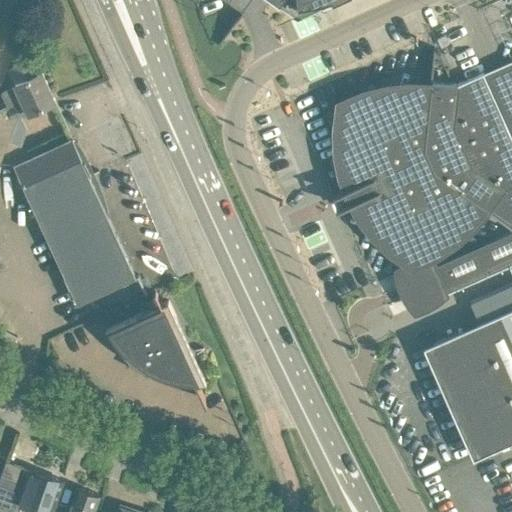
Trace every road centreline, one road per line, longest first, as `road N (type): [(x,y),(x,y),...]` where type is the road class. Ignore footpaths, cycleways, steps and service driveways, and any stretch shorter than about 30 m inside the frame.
road 1 (unclassified): [(413,511),(247,174),(234,108),(280,60),(421,0)]
road 2 (secondary): [(169,127),(359,511)]
road 3 (residential): [(216,511),(180,476),(0,392)]
road 4 (secondary): [(105,0),(169,127)]
road 5 (secondary): [(169,127),(135,0)]
